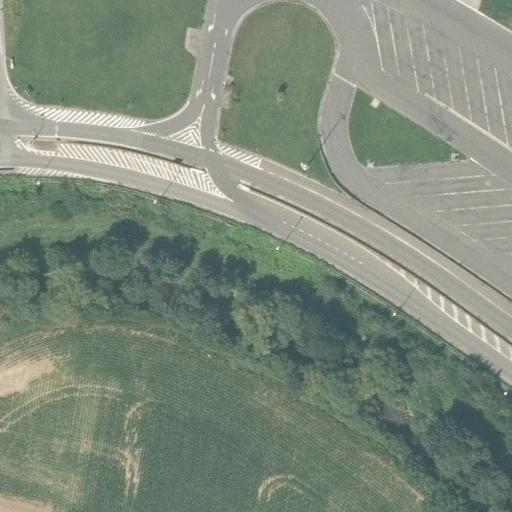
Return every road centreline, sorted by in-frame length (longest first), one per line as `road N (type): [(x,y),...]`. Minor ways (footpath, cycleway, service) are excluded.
road 1 (motorway): [(0,161),(150,182),(267,223),(358,271),(511,376)]
road 2 (motorway): [(511,323),(392,243),(267,181),(134,139),(0,125)]
